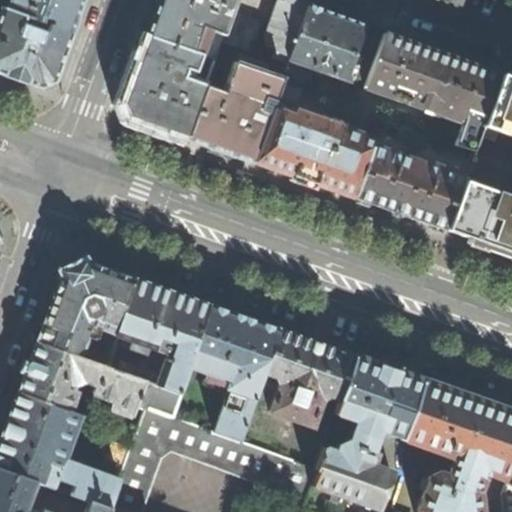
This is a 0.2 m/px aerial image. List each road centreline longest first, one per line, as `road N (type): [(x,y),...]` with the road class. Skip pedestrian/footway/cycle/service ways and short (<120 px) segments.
road 1 (primary): [(511,333),(56,172)]
road 2 (residential): [(56,172),(120,0)]
road 3 (residential): [(0,330),(56,172)]
